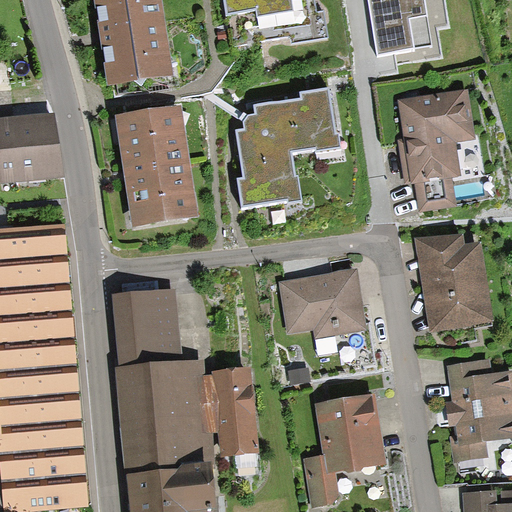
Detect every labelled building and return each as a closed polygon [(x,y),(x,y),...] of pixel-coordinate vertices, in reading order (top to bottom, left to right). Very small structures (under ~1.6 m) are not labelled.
[(94,0),(108,82),(171,72),(159,0),(94,0)] [(246,49),(323,31),(318,7),(311,9),(308,0),(219,0),(223,13),(237,10),(246,49)] [(415,0),(372,0),(380,49),(405,45),(399,4),(416,1),(415,0)] [(235,178),(242,212),(299,202),(290,157),(338,148),(327,86),(295,92),(296,97),(251,105),(252,112),(237,115),(240,130),(232,131),(240,177),(235,178)] [(467,89),(395,102),(401,140),(394,141),(401,188),(412,186),(417,216),(455,208),(451,179),(461,177),(454,144),(477,140),(467,89)] [(115,114),(134,229),(189,220),(171,105),(115,114)] [(46,113),(0,117),(0,187),(52,183),(46,113)] [(88,505),(66,225),(6,230),(0,230),(0,408),(2,439),(0,439),(0,468),(3,511),(4,511),(40,509),(52,508),(88,505)] [(417,237),(431,329),(488,321),(476,245),(458,247),(456,232),(417,237)] [(350,277),(284,287),(291,334),(313,330),(314,341),(359,335),(350,277)] [(112,298),(119,371),(185,365),(178,292),(112,298)] [(449,364),(458,461),(491,457),(489,439),(511,436),(511,408),(508,372),(483,374),(481,361),(449,364)] [(116,371),(129,511),(217,511),(213,461),(205,379),(204,363),(185,365),(119,371),(116,371)] [(212,378),(205,379),(213,461),(260,457),(252,372),(212,376),(212,378)] [(364,472),(388,467),(376,398),(316,406),(324,458),(327,477),(337,476),(344,475),(350,478),(360,477),(364,472)] [(327,477),(324,458),(304,460),(311,510),(333,508),(341,497),(337,476),(327,477)] [(489,492),(465,493),(465,511),(511,511),(511,505),(490,507),(489,492)]
